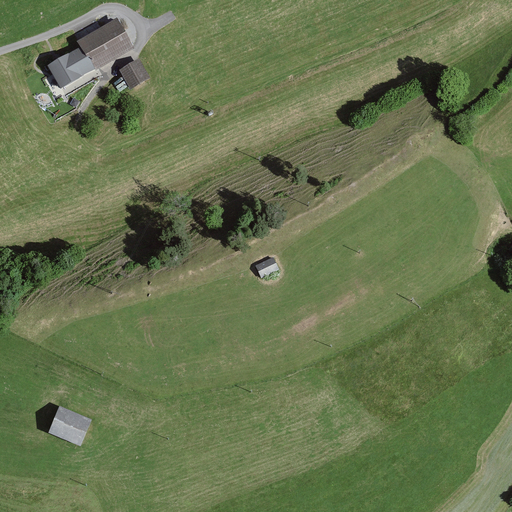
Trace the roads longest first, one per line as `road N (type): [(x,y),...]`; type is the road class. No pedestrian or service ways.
road 1 (track): [(139,45),(78,119),(81,138),(101,152),(463,0)]
road 2 (unclassified): [(139,45),(141,24),(114,6),(0,51)]
